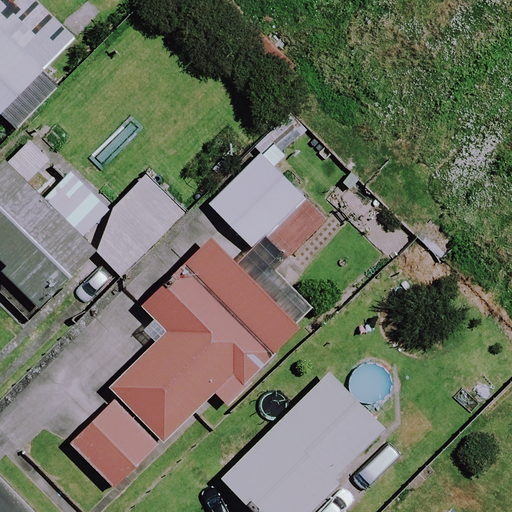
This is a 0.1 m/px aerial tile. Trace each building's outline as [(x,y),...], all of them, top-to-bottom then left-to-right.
[(0,0),(0,114),(74,42),(33,0),(0,0)] [(41,200),(25,185),(50,159),(31,141),(6,166),(0,160),(0,260),(7,268),(2,272),(36,306),(91,250),(78,237),(106,208),(69,172),(41,200)] [(322,220),(305,202),(261,155),(208,204),(253,251),(267,238),(284,256),(322,220)] [(188,209),(152,172),(83,240),(119,276),(188,209)] [(117,398),(161,443),(213,391),(224,402),(298,327),(260,289),(211,240),(143,308),(155,321),(146,331),(158,343),(110,391),(117,398)] [(382,429),(328,375),(222,480),(253,511),(305,511),(335,483),(331,480),(382,429)] [(161,443),(117,398),(70,445),(114,490),(161,443)]
